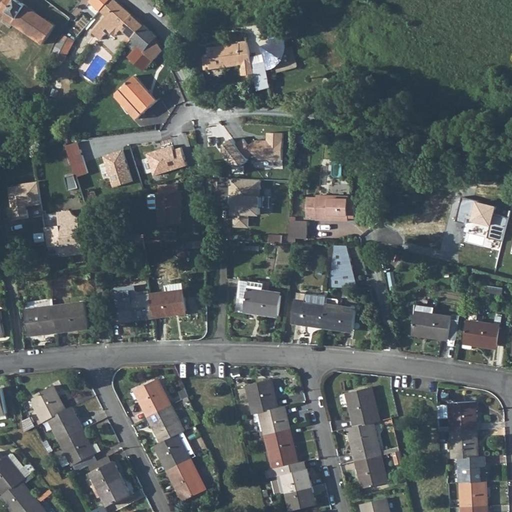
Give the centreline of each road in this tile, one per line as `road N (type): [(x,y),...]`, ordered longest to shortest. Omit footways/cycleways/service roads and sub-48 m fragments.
road 1 (residential): [(88,355),(316,359)]
road 2 (residential): [(88,355),(163,511)]
road 3 (residential): [(136,0),(162,29),(204,118),(239,111)]
road 4 (residential): [(316,359),(344,511)]
road 5 (track): [(204,118),(215,249)]
